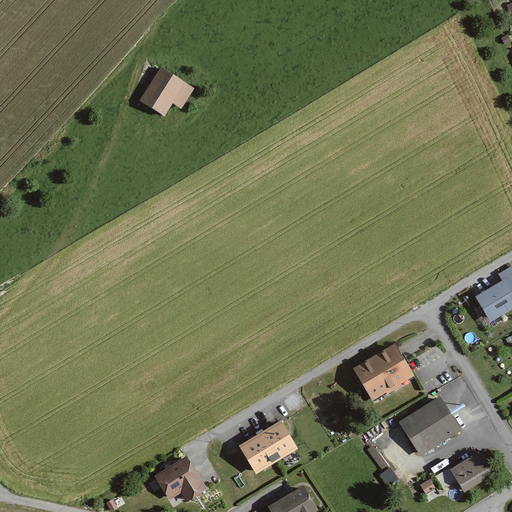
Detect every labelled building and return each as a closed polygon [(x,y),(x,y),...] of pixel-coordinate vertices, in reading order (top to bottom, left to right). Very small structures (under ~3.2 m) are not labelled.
[(197,89),(162,67),(140,101),(166,118),(174,105),(183,111),(197,89)] [(504,282),(476,296),(490,322),(511,310),(511,266),(499,273),(504,282)] [(395,344),(354,368),(373,401),(414,376),(395,344)] [(440,397),(400,421),(420,454),(460,430),(440,397)] [(280,420),(239,445),(256,473),(297,449),(280,420)] [(381,468),(388,465),(375,443),(369,447),(381,468)] [(480,451),(451,468),(464,490),(493,473),(480,451)] [(190,461),(158,480),(169,499),(181,492),(186,500),(206,488),(190,461)] [(381,473),(390,483),(399,476),(389,465),(381,473)] [(421,483),(426,492),(435,486),(430,477),(421,483)] [(305,485),(267,505),(270,511),(313,511),(318,510),(305,485)]
